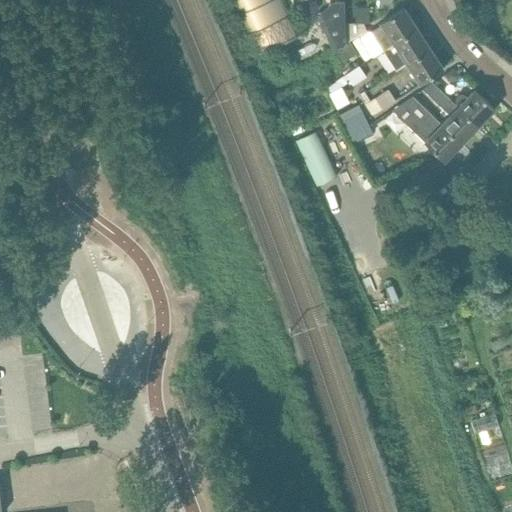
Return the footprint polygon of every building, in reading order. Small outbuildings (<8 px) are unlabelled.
[(301,35),(285,0),(232,0),(257,55),(301,35)] [(345,45),(344,1),(332,2),(317,16),(334,53),(337,51),(345,45)] [(368,23),(368,7),(355,8),(356,23),(368,23)] [(370,32),(360,38),(372,57),(381,51),(417,28),(403,7),(401,9),(380,23),(379,23),(380,25),(370,32)] [(395,71),(406,63),(429,48),(417,28),(381,51),(395,71)] [(334,53),(331,54),(338,65),(344,61),(357,53),(350,42),(345,45),(337,51),(334,53)] [(443,69),(429,48),(406,63),(420,84),(443,69)] [(358,66),(345,74),(352,85),(365,77),(358,66)] [(452,82),(460,75),(453,69),(445,75),(452,82)] [(333,106),(345,101),(336,82),(324,87),(333,106)] [(477,126),(458,107),(432,83),(422,90),(450,116),(441,124),(441,125),(461,144),(477,126)] [(388,90),(365,105),(372,115),(395,100),(388,90)] [(459,106),(458,107),(477,126),(494,109),(475,90),(467,98),(466,97),(464,96),(463,95),(462,95),(460,95),(459,95),(458,95),(457,96),(456,97),(456,98),(455,100),(456,102),(457,104),(458,105),(459,106)] [(401,103),(391,110),(444,161),(461,144),(441,125),(441,124),(412,96),(401,103)] [(358,105),(337,115),(351,144),(357,141),(370,134),(372,133),(358,105)] [(333,121),(296,140),(322,189),(359,170),(333,121)] [(0,511),(61,511),(57,476),(56,476),(0,482),(0,511)]
